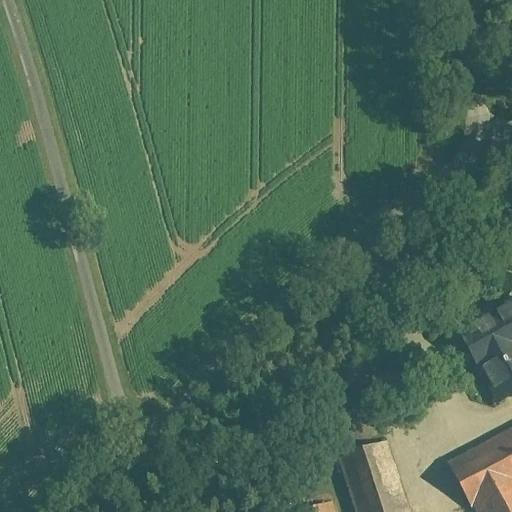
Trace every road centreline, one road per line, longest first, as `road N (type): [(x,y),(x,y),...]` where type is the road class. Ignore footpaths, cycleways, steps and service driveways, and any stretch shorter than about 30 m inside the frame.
road 1 (unclassified): [(482,146),(322,262),(136,461)]
road 2 (unclassified): [(482,146),(468,83),(469,0)]
